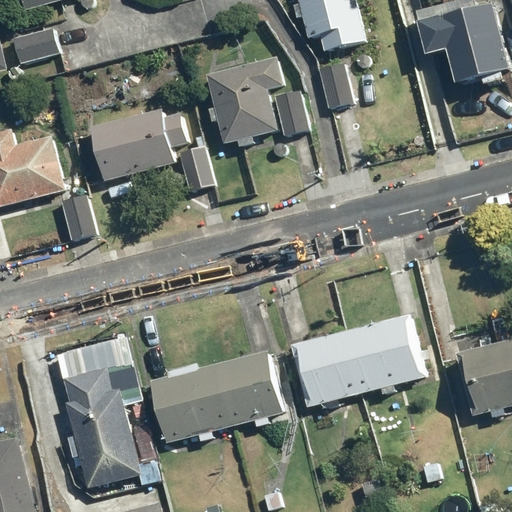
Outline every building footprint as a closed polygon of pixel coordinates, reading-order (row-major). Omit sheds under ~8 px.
[(23,0),(26,11),(62,0),(23,0)] [(331,37),(335,53),(380,41),(367,0),(308,0),(318,40),(331,37)] [(444,55),(464,49),(473,83),(511,72),(511,9),(510,2),(435,22),(444,55)] [(54,27),(13,37),(20,63),(60,53),(54,27)] [(0,37),(0,73),(8,71),(0,37)] [(278,58),(207,75),(223,144),(279,131),(269,89),(284,85),(278,58)] [(350,64),(322,69),(329,109),(357,104),(350,64)] [(300,90),(274,96),(284,136),(310,129),(300,90)] [(162,109),(91,128),(105,181),(176,162),(173,150),(192,145),(183,112),(165,117),(162,109)] [(0,208),(69,190),(55,136),(20,145),(15,127),(0,130),(0,208)] [(325,133),(313,136),(324,178),(336,175),(325,133)] [(204,145),(180,152),(190,191),(215,184),(204,145)] [(421,311),(301,342),(318,405),(438,374),(421,311)] [(511,339),(468,350),(484,413),(511,406),(511,339)] [(279,348),(159,377),(175,442),(294,412),(279,348)] [(126,365),(70,378),(96,488),(152,475),(126,365)] [(0,511),(47,511),(31,437),(0,443),(0,511)] [(174,511),(171,500),(126,511),(174,511)]
